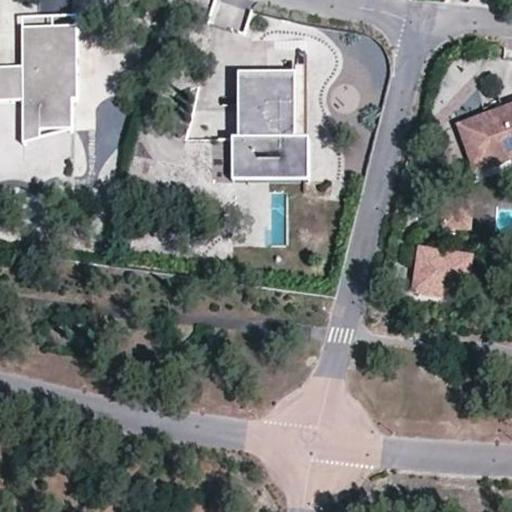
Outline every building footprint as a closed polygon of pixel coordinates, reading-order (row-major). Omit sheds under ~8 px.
[(75,0),(40,0),(40,20),(52,20),(75,20),(75,0)] [(52,20),(40,20),(40,32),(52,32),(52,20)] [(40,32),(24,32),(24,70),(24,81),(13,81),(13,104),(25,104),(25,161),(75,161),(75,104),(81,104),(81,32),(52,32),(40,32)] [(24,81),(24,70),(0,69),(0,104),(13,104),(13,81),(24,81)] [(258,77),(242,76),(241,142),(236,141),(235,173),(307,174),(307,142),(299,141),(299,77),(258,77)] [(511,112),(463,130),(479,174),(511,161),(511,112)] [(136,169),(212,170),(212,139),(137,137),(136,169)] [(235,183),(307,183),(307,174),(235,173),(235,183)] [(471,205),(446,205),(445,230),(470,230),(471,205)] [(460,258),(419,252),(414,292),(454,297),(460,258)] [(470,259),(460,258),(454,297),(464,299),(470,259)]
